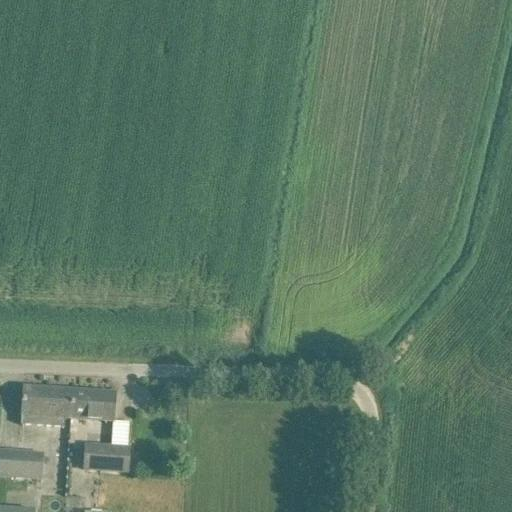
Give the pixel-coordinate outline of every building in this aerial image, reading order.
[(70,420),(72,392),(23,389),(20,426),(64,429),(64,420),(70,420)] [(113,423),(114,415),(115,395),(72,392),(70,420),(113,423)] [(87,432),(112,432),(112,423),(87,422),(87,432)] [(85,447),(83,471),(127,474),(129,450),(85,447)] [(0,477),(41,480),(43,456),(0,453),(0,477)]
